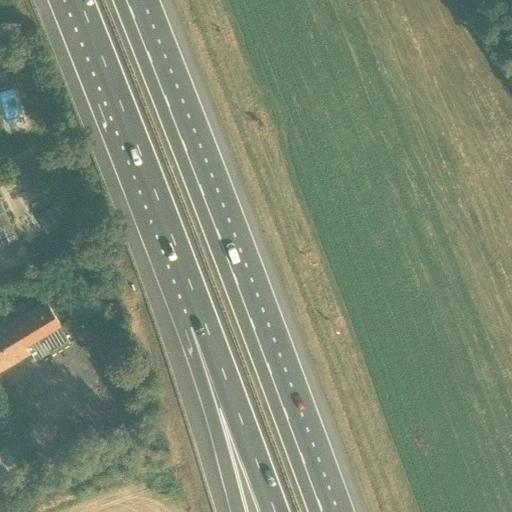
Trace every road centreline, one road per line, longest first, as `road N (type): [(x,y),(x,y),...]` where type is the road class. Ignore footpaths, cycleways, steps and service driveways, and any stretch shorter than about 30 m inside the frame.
road 1 (motorway): [(296,440),(125,0)]
road 2 (motorway): [(79,0),(202,323)]
road 3 (motorway): [(202,323),(272,511)]
road 4 (motorway): [(202,323),(241,511)]
